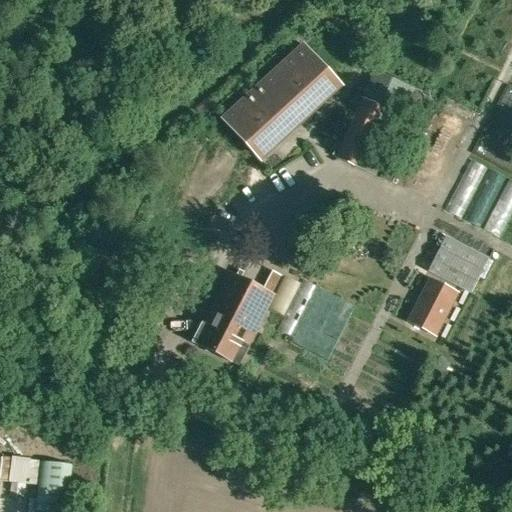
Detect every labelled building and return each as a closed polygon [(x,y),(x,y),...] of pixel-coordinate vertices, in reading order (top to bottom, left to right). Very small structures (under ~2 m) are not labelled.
[(282,64),(314,98),(333,80),(335,82),(336,81),(303,45),(282,64)] [(294,116),(314,98),(282,64),(263,82),(294,116)] [(397,79),(381,112),(359,102),(334,159),(355,169),(373,177),(374,174),(391,182),(399,165),(382,158),(415,87),(397,79)] [(243,101),(274,135),(294,116),(263,82),(243,101)] [(255,155),(256,154),(254,152),(274,135),(243,101),(222,120),(255,155)] [(460,217),(486,168),(470,160),(444,209),(460,217)] [(480,228),(506,179),(490,171),(464,219),(480,228)] [(499,238),(511,212),(511,182),(509,180),(483,229),(499,238)] [(471,294),(488,259),(445,237),(428,271),(471,294)] [(240,279),(243,273),(238,271),(235,277),(228,273),(192,343),(238,367),(275,296),(273,295),(282,277),(271,272),(262,290),(240,279)] [(286,276),(269,308),(284,316),(301,283),(286,276)] [(430,280),(416,306),(408,322),(435,336),(457,294),(430,280)] [(301,283),(284,316),(277,330),(292,338),(317,289),(302,281),(301,283)] [(30,460),(27,485),(36,486),(39,461),(30,460)] [(40,462),(34,511),(66,511),(72,465),(40,462)]
